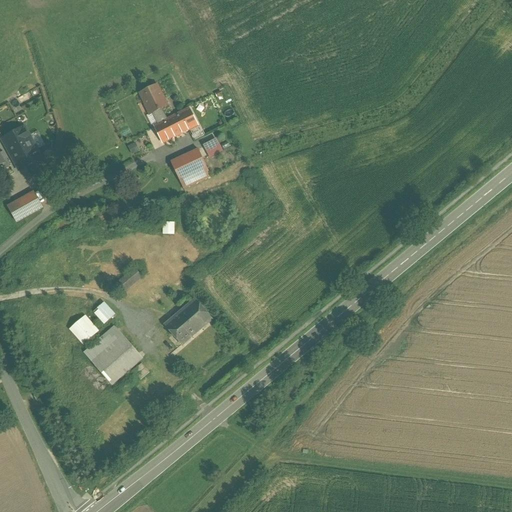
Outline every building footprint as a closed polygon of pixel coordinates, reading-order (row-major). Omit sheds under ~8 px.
[(160,81),(143,89),(154,111),(171,103),(160,81)] [(192,105),(160,120),(168,136),(200,121),(192,105)] [(52,132),(43,115),(30,121),(40,139),(52,132)] [(24,128),(3,139),(9,149),(17,165),(20,170),(41,159),(24,128)] [(126,147),(131,155),(137,151),(133,143),(126,147)] [(200,143),(174,157),(187,183),(214,170),(200,143)] [(0,166),(5,164),(8,170),(17,165),(9,149),(0,154),(0,166)] [(35,193),(8,207),(17,222),(43,208),(35,193)] [(161,222),(160,235),(173,235),(173,222),(161,222)] [(136,269),(118,284),(124,292),(142,277),(136,269)] [(104,301),(72,330),(84,344),(110,321),(111,322),(118,316),(104,301)] [(196,301),(166,326),(183,345),(192,337),(192,338),(206,326),(205,326),(212,320),(196,301)] [(143,359),(115,327),(85,354),(113,386),(143,359)] [(150,373),(142,364),(133,371),(141,380),(150,373)]
